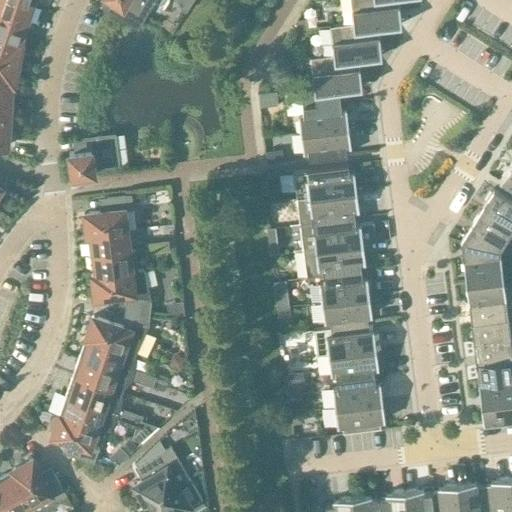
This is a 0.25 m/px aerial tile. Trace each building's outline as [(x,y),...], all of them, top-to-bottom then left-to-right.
[(24,0),(0,0),(0,13),(26,22),(32,3),(24,0)] [(110,0),(106,7),(121,16),(125,19),(126,20),(138,27),(144,16),(154,0),(110,0)] [(349,0),(352,23),(353,22),(356,40),(378,37),(377,26),(400,23),(398,6),(375,9),(374,0),(349,0)] [(374,0),(375,9),(398,6),(397,0),(374,0)] [(0,13),(0,34),(19,41),(26,22),(0,13)] [(329,25),(332,54),(334,54),(336,71),(359,69),(358,58),(381,55),(378,37),(356,40),(353,22),(352,23),(329,25)] [(0,58),(18,62),(22,41),(19,41),(0,34),(0,58)] [(309,57),(313,85),(314,85),(316,103),(339,100),(338,89),(361,86),(359,69),(336,71),(334,54),(332,54),(309,57)] [(0,58),(0,81),(11,82),(11,84),(11,83),(14,83),(18,62),(0,58)] [(0,101),(10,103),(11,84),(11,82),(0,81),(0,101)] [(297,111),(300,131),(348,125),(345,107),(340,107),(339,100),(316,103),(314,85),(313,85),(300,87),(303,111),(297,111)] [(0,101),(0,122),(9,123),(10,103),(0,101)] [(0,144),(7,145),(9,123),(0,122),(0,144)] [(307,150),(308,158),(346,153),(345,145),(350,144),(348,125),(300,131),(302,150),(307,150)] [(117,166),(115,145),(113,135),(80,139),(82,150),(69,151),(71,173),(93,170),(93,169),(117,166)] [(511,188),(511,161),(510,161),(498,179),(511,188)] [(293,170),(296,197),(356,189),(353,171),(348,171),(347,163),(293,170)] [(511,199),(493,188),(482,206),(511,224),(511,199)] [(296,197),(299,222),(354,215),(353,208),(358,208),(356,189),(296,197)] [(84,212),(86,234),(129,229),(126,209),(132,208),(130,193),(106,196),(108,209),(84,212)] [(460,240),(460,241),(499,248),(511,227),(511,224),(482,206),(460,240)] [(299,222),(303,250),(362,241),(375,239),(373,221),(355,223),(354,215),(299,222)] [(86,234),(89,254),(131,249),(129,229),(86,234)] [(156,240),(157,251),(169,249),(168,239),(156,240)] [(143,242),(144,247),(145,252),(157,251),(156,240),(143,242)] [(303,250),(306,275),(323,273),(360,269),(359,261),(365,261),(362,241),(303,250)] [(460,241),(465,280),(511,274),(511,257),(511,251),(499,249),(499,248),(460,241)] [(277,243),(268,244),(269,253),(271,252),(278,252),(277,243)] [(89,254),(91,274),(138,268),(135,248),(131,249),(89,254)] [(126,292),(125,309),(149,311),(151,299),(144,267),(138,268),(91,274),(94,296),(126,292)] [(319,281),(321,300),(369,294),(366,276),(361,276),(360,269),(323,273),(324,280),(319,281)] [(511,274),(465,280),(467,300),(504,295),(511,294),(511,274)] [(329,320),(329,325),(367,322),(366,314),(371,314),(369,294),(321,300),(323,321),(329,320)] [(467,300),(470,320),(507,315),(504,295),(467,300)] [(276,306),(277,306),(288,304),(287,298),(275,299),(276,306)] [(288,305),(277,307),(279,318),(289,317),(288,305)] [(92,315),(85,335),(135,351),(148,323),(149,311),(125,309),(123,325),(92,315)] [(470,320),(472,341),(509,336),(507,315),(470,320)] [(316,354),(327,353),(375,347),(373,328),(368,329),(367,322),(329,325),(329,327),(313,328),(316,354)] [(78,354),(142,377),(144,372),(133,368),(135,351),(85,335),(78,354)] [(472,341),(475,361),(511,356),(509,336),(472,341)] [(335,372),(335,378),(373,374),(372,367),(378,366),(375,347),(327,353),(330,373),(335,372)] [(78,354),(71,374),(122,390),(130,378),(140,382),(142,377),(78,354)] [(475,361),(477,381),(511,376),(511,356),(475,361)] [(304,382),(303,371),(288,373),(289,384),(304,382)] [(144,372),(142,377),(140,382),(152,386),(154,381),(156,376),(144,372)] [(65,393),(129,415),(131,410),(120,406),(122,390),(71,374),(65,393)] [(331,385),(334,405),(382,399),(379,380),(374,381),(373,374),(335,378),(336,385),(331,385)] [(511,376),(477,381),(480,401),(511,397),(511,376)] [(154,381),(152,386),(164,390),(166,385),(154,381)] [(65,393),(58,412),(99,427),(108,429),(116,416),(128,420),(129,415),(65,393)] [(303,407),(301,397),(290,399),(291,408),(303,407)] [(511,397),(480,401),(482,422),(511,418),(511,397)] [(341,425),(342,432),(380,427),(379,419),(384,418),(382,399),(334,405),(336,425),(341,425)] [(131,410),(129,415),(128,420),(139,424),(147,427),(149,422),(141,419),(143,414),(131,410)] [(304,422),(303,410),(291,412),(293,423),(304,422)] [(74,441),(70,453),(93,461),(97,448),(92,446),(99,427),(58,412),(51,433),(74,441)] [(121,445),(128,453),(136,445),(129,438),(121,445)] [(145,503),(190,477),(170,444),(135,465),(143,477),(133,482),(145,503)] [(12,467),(31,502),(36,511),(40,511),(55,504),(53,500),(65,494),(54,472),(42,479),(31,457),(12,467)] [(0,473),(0,487),(13,511),(31,502),(12,467),(0,473)] [(190,477),(145,503),(150,511),(175,511),(204,495),(192,476),(190,477)] [(484,484),(487,511),(511,511),(511,495),(510,476),(490,478),(491,483),(484,484)] [(457,483),(460,511),(487,511),(484,484),(475,485),(475,480),(457,483)] [(431,490),(433,511),(460,511),(457,483),(437,485),(438,490),(431,490)] [(404,489),(407,511),(433,511),(431,490),(423,491),(422,486),(404,489)] [(0,511),(12,511),(13,511),(0,487),(0,511)] [(378,497),(380,511),(407,511),(404,489),(385,491),(385,496),(378,497)] [(352,495),(354,511),(380,511),(378,497),(371,498),(370,493),(352,495)] [(354,511),(352,495),(332,497),(333,503),(325,504),(325,511),(354,511)]
